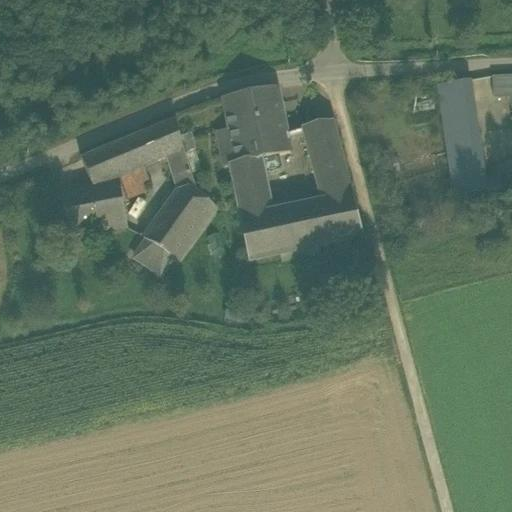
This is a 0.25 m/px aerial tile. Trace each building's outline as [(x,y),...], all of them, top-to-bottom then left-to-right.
[(511,92),(511,74),(493,76),(493,94),(511,92)] [(492,76),(481,76),(480,101),(491,101),(492,76)] [(453,184),(456,207),(503,200),(501,176),(485,178),(473,95),(471,79),(437,85),(452,184),(453,184)] [(265,123),(267,133),(285,129),(276,87),(223,98),(230,129),(230,130),(265,123)] [(167,156),(177,191),(179,189),(196,193),(174,119),(146,131),(158,160),(167,156)] [(323,200),(334,242),(361,236),(350,195),(351,194),(332,121),(303,127),(323,200)] [(223,166),(230,165),(260,158),(290,151),(285,129),(267,133),(265,123),(230,130),(230,129),(216,132),(223,166)] [(146,131),(131,137),(145,171),(158,160),(146,131)] [(91,184),(97,197),(119,181),(145,171),(131,137),(81,158),(91,184)] [(230,165),(241,218),(272,211),(260,158),(230,165)] [(60,190),(68,239),(127,227),(119,181),(97,197),(91,184),(60,190)] [(217,208),(196,193),(179,189),(177,191),(143,238),(144,239),(172,257),(179,261),(217,208)] [(323,200),(307,204),(316,246),(334,242),(323,200)] [(307,204),(272,211),(241,218),(250,260),(316,246),(307,204)] [(172,257),(144,239),(130,259),(159,277),(172,257)]
